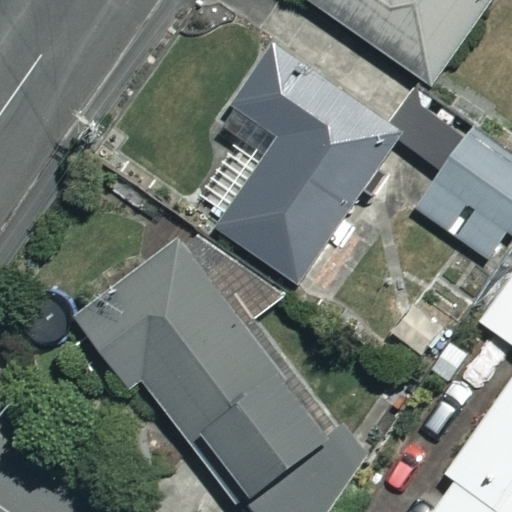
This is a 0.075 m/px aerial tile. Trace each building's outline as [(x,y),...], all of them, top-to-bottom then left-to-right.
[(507,0),(326,0),(319,10),(444,94),(507,0)] [(476,143),(421,100),(401,127),(289,51),(231,136),(242,143),(192,214),(324,304),(383,218),(370,210),(410,151),(448,180),(421,215),(493,270),(511,245),(511,156),(483,134),(476,143)] [(341,446),(189,248),(87,326),(142,397),(152,389),(245,511),(255,504),(260,511),(350,511),(386,485),(350,439),(341,446)] [(511,297),(489,329),(511,345),(511,297)] [(457,330),(422,307),(395,351),(430,373),(457,330)] [(511,511),(511,406),(457,484),(467,492),(452,511),(511,511)]
